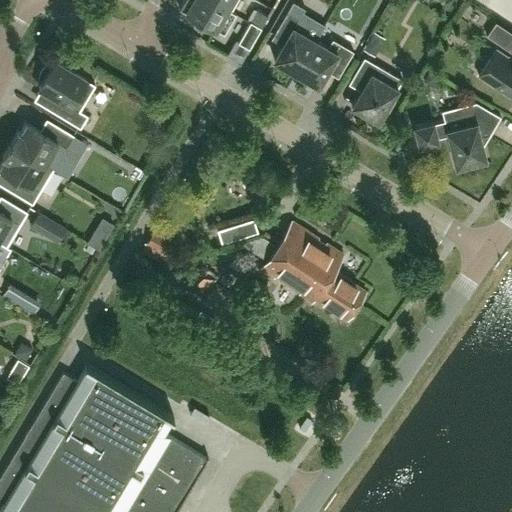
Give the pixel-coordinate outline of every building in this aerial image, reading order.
[(213,0),(182,0),(179,7),(213,27),(211,30),(213,31),(226,8),(226,7),(213,0)] [(213,0),(226,7),(226,8),(230,10),(235,0),(213,0)] [(267,15),(257,9),(250,20),(261,26),(267,15)] [(296,71),(315,39),(302,31),(307,23),(286,11),(273,33),(284,39),(273,58),(278,61),(277,64),(290,71),(292,68),(296,71)] [(261,27),(250,20),(238,41),(248,47),(249,48),(261,27)] [(511,31),(495,21),(486,34),(511,51),(511,49),(511,31)] [(363,48),(373,54),(383,37),(373,31),(363,48)] [(315,39),(296,71),(300,74),(298,76),(312,84),(313,81),(318,84),(329,65),(340,72),(353,50),(332,38),(327,46),(315,39)] [(236,40),(228,54),(240,61),(248,47),(238,41),(236,40)] [(508,56),(496,48),(478,74),(511,97),(511,57),(509,55),(508,56)] [(402,78),(364,56),(352,77),(364,84),(352,103),(351,104),(353,105),(354,106),(353,109),(367,117),(369,114),(377,119),(378,120),(379,119),(379,118),(384,108),(388,110),(394,99),(391,98),(397,88),(398,86),(397,86),(402,78)] [(95,84),(54,59),(52,62),(50,61),(45,64),(42,67),(40,71),(38,76),(38,80),(40,82),(38,85),(58,97),(51,109),(80,126),(87,114),(79,109),(95,84)] [(500,115),(478,102),(473,112),(433,122),(433,120),(414,125),(419,144),(437,139),(437,137),(448,134),(456,164),(455,164),(456,166),(457,165),(467,162),(468,166),(483,162),(482,158),(484,158),(485,158),(486,158),(485,156),(479,135),(488,133),(489,133),(500,115)] [(44,163),(45,162),(52,151),(60,156),(73,134),(51,121),(44,133),(26,121),(20,131),(18,129),(10,142),(44,163)] [(44,163),(10,142),(2,155),(4,156),(0,163),(0,166),(18,177),(10,189),(32,202),(53,167),(45,162),(44,163)] [(0,241),(6,245),(27,210),(5,197),(0,205),(0,241)] [(38,212),(31,224),(46,233),(53,221),(38,212)] [(324,280),(357,301),(365,288),(333,268),(343,252),(326,241),(325,243),(317,239),(319,237),(292,219),(277,243),(322,273),(324,280)] [(107,223),(101,232),(113,241),(119,231),(107,223)] [(154,229),(146,243),(165,254),(173,240),(154,229)] [(322,273),(277,243),(261,267),(274,276),(275,274),(300,290),(299,292),(312,300),(315,296),(346,317),(357,301),(324,280),(322,273)] [(248,285),(261,294),(267,286),(253,277),(248,285)] [(77,379),(63,370),(0,474),(0,498),(4,501),(0,507),(0,511),(173,511),(208,456),(207,455),(206,456),(162,430),(170,416),(172,417),(173,415),(85,362),(84,364),(86,365),(77,379)]
